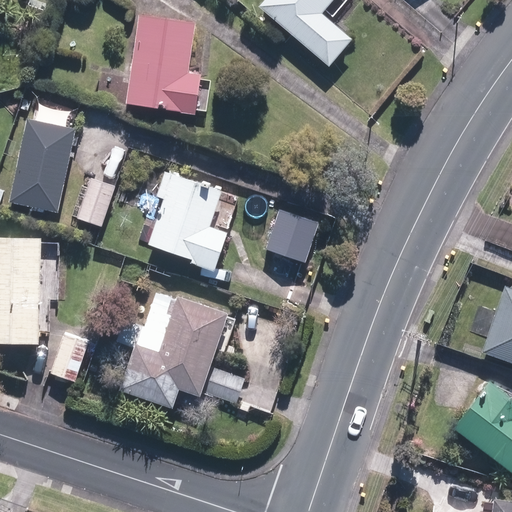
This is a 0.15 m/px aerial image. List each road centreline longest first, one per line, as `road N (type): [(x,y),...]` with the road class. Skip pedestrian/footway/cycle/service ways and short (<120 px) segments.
road 1 (secondary): [(310,511),(372,325),(430,189),(511,63)]
road 2 (residential): [(0,432),(238,511)]
